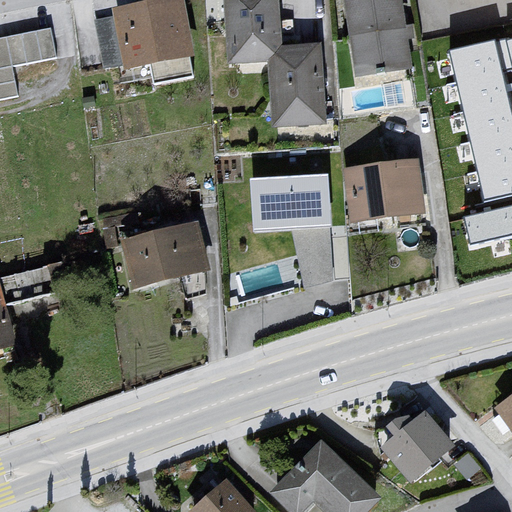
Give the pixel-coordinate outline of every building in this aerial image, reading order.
[(179,0),(177,0),(106,11),(117,73),(190,61),(179,0)] [(273,0),(219,0),(223,66),(264,63),(279,48),(273,0)] [(396,0),(340,0),(352,77),(406,69),(396,0)] [(49,31),(0,40),(0,103),(15,101),(7,71),(55,61),(49,31)] [(511,36),(497,40),(503,70),(511,68),(511,36)] [(497,40),(450,50),(484,201),(511,195),(511,109),(503,70),(497,40)] [(317,46),(279,48),(264,63),(270,129),(322,125),(317,46)] [(415,162),(340,172),(345,225),(421,213),(415,162)] [(326,177),(247,181),(249,235),(288,232),(302,293),(333,284),(326,177)] [(511,234),(511,205),(465,217),(471,244),(511,234)] [(121,213),(120,231),(142,232),(143,214),(121,213)] [(194,226),(115,243),(127,290),(204,273),(194,226)] [(0,300),(0,356),(15,354),(0,300)] [(511,395),(489,412),(511,439),(511,395)] [(422,415),(377,453),(409,487),(452,450),(422,415)] [(314,443),(266,495),(285,511),(302,511),(311,503),(318,511),(366,511),(378,499),(314,443)] [(249,511),(222,481),(188,511),(249,511)]
